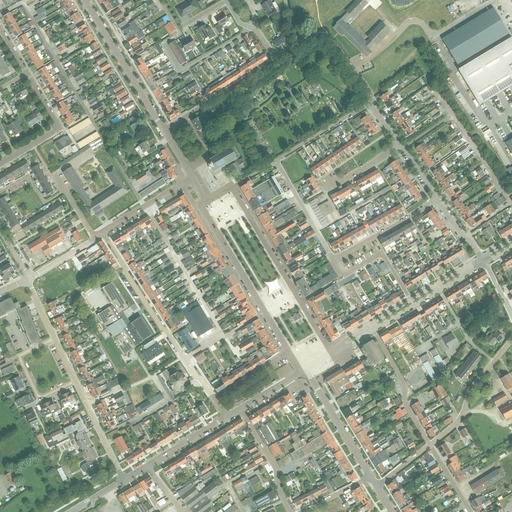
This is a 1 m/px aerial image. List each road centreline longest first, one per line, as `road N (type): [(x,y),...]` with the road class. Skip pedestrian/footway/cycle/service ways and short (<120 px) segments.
road 1 (residential): [(246,25),(179,72),(163,44),(180,34),(158,0)]
road 2 (residential): [(349,68),(410,21),(443,31),(495,0)]
road 3 (tertiary): [(164,130),(85,0)]
road 4 (residential): [(103,233),(184,358)]
road 5 (residential): [(300,302),(231,188)]
road 6 (tertiary): [(265,311),(203,209),(206,200)]
road 7 (residential): [(430,445),(373,330)]
road 8 (residential): [(0,164),(56,128),(27,74)]
road 9 (tertiary): [(369,476),(305,369)]
road 10 (residential): [(333,260),(437,200)]
road 11 (residential): [(75,380),(44,396),(21,360),(55,338)]
